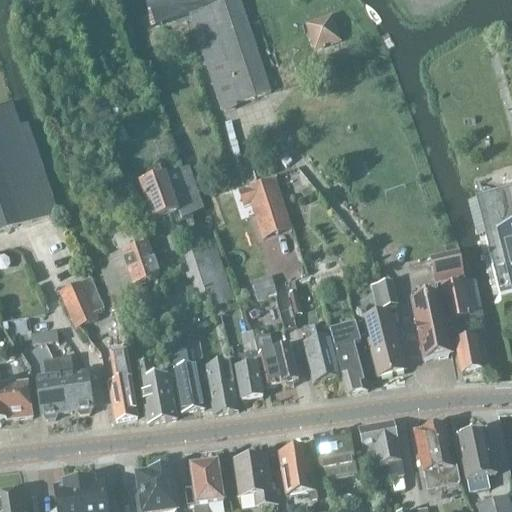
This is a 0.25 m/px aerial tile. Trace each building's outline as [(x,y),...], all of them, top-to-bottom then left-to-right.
[(239,0),(236,0),(202,12),(190,16),(221,110),(270,94),(239,0)] [(0,108),(0,234),(50,218),(12,104),(0,108)] [(153,223),(178,214),(180,214),(166,176),(140,185),(153,223)] [(251,207),(256,222),(262,241),(291,232),(285,213),(275,182),(256,188),(261,204),(251,207)] [(511,187),(495,192),(505,231),(511,228),(511,187)] [(511,229),(486,237),(500,295),(511,291),(511,229)] [(148,245),(122,254),(134,288),(160,279),(148,245)] [(222,306),(202,246),(183,253),(190,275),(186,276),(199,314),(222,306)] [(431,261),(436,285),(464,279),(459,256),(431,261)] [(344,284),(341,271),(313,276),(316,289),(344,284)] [(368,285),(374,309),(393,304),(387,280),(368,285)] [(91,281),(59,294),(76,331),(98,322),(95,316),(105,312),(100,301),(91,281)] [(463,283),(441,287),(449,323),(470,318),(463,283)] [(416,327),(422,352),(424,361),(437,358),(440,361),(448,360),(450,356),(452,355),(440,297),(438,297),(439,301),(414,306),(414,302),(412,302),(417,326),(416,327)] [(357,326),(361,339),(367,338),(378,379),(406,372),(391,314),(363,321),(363,324),(357,326)] [(308,346),(304,347),(313,386),(341,379),(331,340),(318,343),(315,328),(304,331),(308,346)] [(355,348),(360,346),(355,328),(331,336),(347,397),(367,393),(355,348)] [(57,334),(44,336),(46,347),(58,345),(57,334)] [(44,336),(31,338),(33,349),(46,347),(44,336)] [(456,344),(462,375),(483,372),(478,340),(456,344)] [(290,351),(259,358),(258,359),(261,369),(267,391),(281,388),(282,388),(285,387),(288,390),(293,388),(295,385),(298,384),(290,351)] [(109,385),(116,424),(137,421),(130,382),(131,382),(127,364),(126,355),(110,358),(114,384),(109,385)] [(234,362),(242,404),(263,401),(257,370),(261,369),(258,359),(259,358),(258,357),(234,362)] [(71,361),(60,362),(67,416),(78,414),(81,419),(90,417),(91,412),(93,412),(88,377),(73,379),(71,361)] [(67,416),(60,362),(44,365),(46,383),(37,384),(42,419),(67,416)] [(138,367),(148,425),(148,427),(177,422),(169,377),(153,377),(151,365),(138,367)] [(205,371),(214,418),(239,414),(230,366),(205,371)] [(196,367),(173,372),(182,417),(205,413),(196,367)] [(0,428),(1,428),(3,424),(30,421),(32,417),(27,385),(1,388),(0,379),(0,428)] [(367,471),(389,466),(392,481),(403,478),(400,464),(401,464),(393,425),(359,431),(367,471)] [(414,434),(423,476),(424,476),(428,495),(460,488),(456,468),(452,469),(444,428),(414,434)] [(489,491),(487,479),(496,478),(487,432),(457,438),(466,484),(467,483),(470,495),(489,491)] [(348,433),(314,439),(321,477),(324,484),(357,478),(348,433)] [(279,456),(286,499),(316,494),(308,450),(279,456)] [(275,487),(271,488),(266,459),(233,463),(239,500),(255,498),(257,509),(277,506),(275,487)] [(226,495),(222,496),(218,466),(214,466),(211,463),(205,464),(203,468),(190,470),(194,492),(185,494),(188,510),(194,509),(194,511),(209,511),(208,507),(224,505),(224,500),(226,500),(226,495)] [(136,499),(137,511),(176,511),(171,472),(168,473),(166,470),(155,471),(154,475),(151,475),(152,477),(137,479),(140,498),(136,499)] [(93,482),(79,484),(82,511),(107,511),(103,482),(100,483),(94,484),(93,482)] [(57,511),(82,511),(79,484),(64,486),(64,488),(54,489),(55,492),(57,511)] [(26,511),(24,494),(0,496),(0,511),(26,511)] [(477,507),(478,511),(511,511),(507,498),(477,507)]
